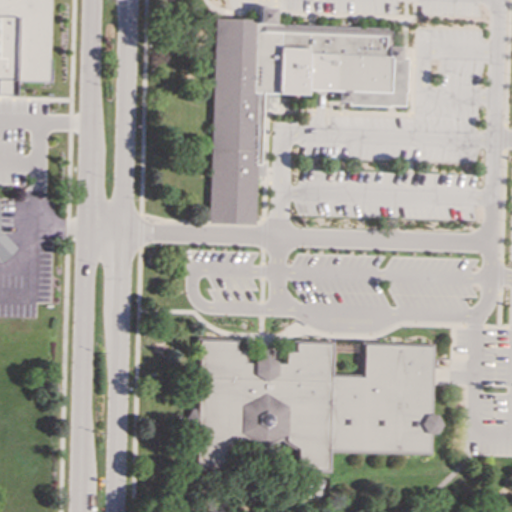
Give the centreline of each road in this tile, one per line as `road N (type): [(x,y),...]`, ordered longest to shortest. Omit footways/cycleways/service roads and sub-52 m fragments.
road 1 (secondary): [(114,511),(128,0)]
road 2 (secondary): [(92,0),(80,511)]
